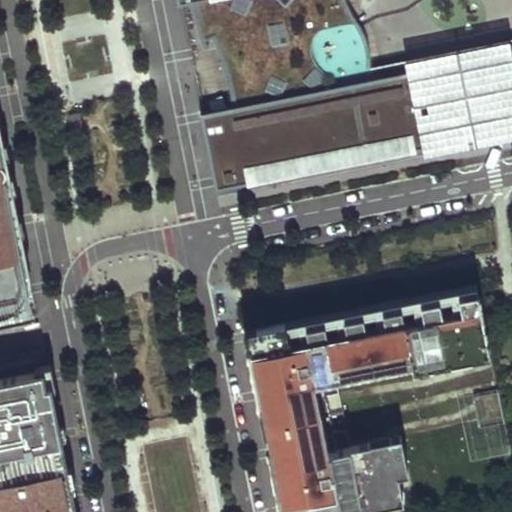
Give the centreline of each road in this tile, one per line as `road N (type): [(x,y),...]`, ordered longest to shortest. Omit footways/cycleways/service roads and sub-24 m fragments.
road 1 (residential): [(190,238),(95,251),(72,282),(112,511)]
road 2 (residential): [(190,238),(511,173)]
road 3 (residential): [(245,511),(190,238)]
